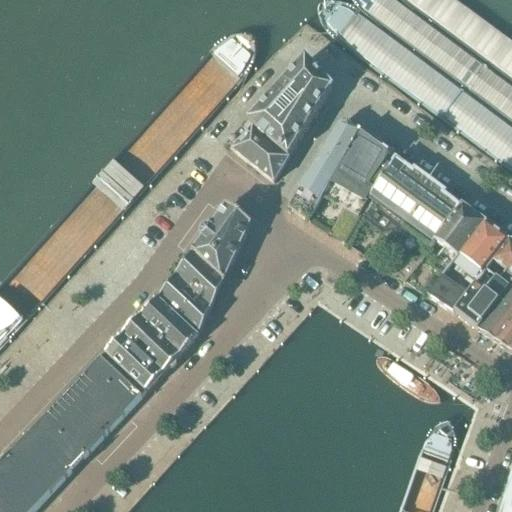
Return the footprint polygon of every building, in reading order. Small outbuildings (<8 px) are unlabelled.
[(332,93),(306,62),(248,126),(273,147),(280,153),(288,143),(297,150),(301,143),(332,93)] [(248,126),(228,148),(229,149),(234,153),(233,153),(274,185),(285,167),(297,150),(288,143),(280,153),(273,147),(248,126)] [(288,210),(309,224),(323,198),(333,180),(334,179),(359,134),(347,126),(339,127),(288,210)] [(333,180),(323,198),(344,210),(329,237),(344,246),(359,219),(368,203),(365,202),(366,200),(386,174),(381,171),(390,157),(391,156),(381,150),(359,134),(334,179),(333,180)] [(386,174),(395,162),(395,161),(390,157),(381,171),(386,174)] [(395,162),(386,174),(366,200),(365,202),(368,203),(359,219),(384,238),(404,235),(408,230),(432,247),(435,244),(461,211),(444,197),(446,194),(433,185),(431,188),(424,183),(427,180),(414,171),(412,174),(395,162)] [(445,251),(431,270),(444,280),(481,232),(486,227),(462,209),(461,211),(435,244),(445,251)] [(250,226),(228,211),(224,211),(194,251),(226,279),(250,227),(250,226)] [(455,316),(488,274),(493,268),(510,244),(486,227),(481,232),(444,280),(429,299),(454,317),(455,316)] [(511,290),(511,245),(510,244),(493,268),(504,276),(499,282),(511,292),(511,290)] [(198,339),(226,280),(226,279),(194,251),(157,301),(198,339)] [(404,284),(405,284),(405,283),(426,259),(412,260),(413,263),(396,264),(388,274),(404,284)] [(488,274),(455,316),(455,317),(469,327),(476,333),(477,334),(478,334),(479,334),(511,292),(499,282),(488,274)] [(511,290),(511,292),(479,334),(494,344),(492,348),(501,353),(503,351),(511,356),(511,290)] [(181,358),(198,339),(157,301),(140,320),(181,358)] [(181,358),(140,320),(139,319),(122,339),(162,376),(163,377),(181,358)] [(145,394),(162,376),(122,339),(105,357),(145,394)] [(145,394),(105,357),(103,359),(85,378),(83,380),(64,400),(62,402),(43,422),(41,425),(21,445),(20,447),(1,466),(0,467),(0,468),(41,507),(42,507),(44,505),(43,505),(61,485),(62,485),(64,484),(63,483),(82,463),(82,464),(84,462),(83,461),(103,440),(104,441),(105,439),(104,438),(124,418),(124,419),(126,417),(126,416),(143,397),(144,397),(146,395),(145,394)] [(0,511),(36,511),(41,507),(0,468),(0,511)]
